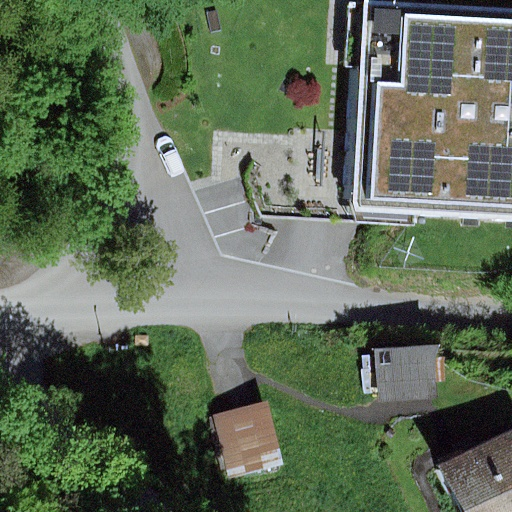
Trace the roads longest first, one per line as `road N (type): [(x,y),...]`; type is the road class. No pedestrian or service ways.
road 1 (residential): [(60,308),(361,304),(511,318)]
road 2 (track): [(172,310),(120,66),(93,0)]
